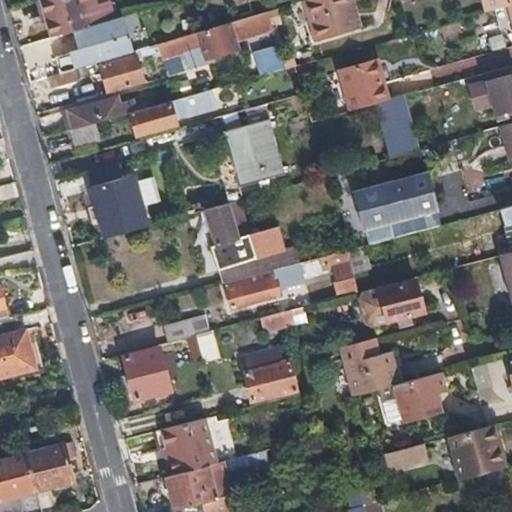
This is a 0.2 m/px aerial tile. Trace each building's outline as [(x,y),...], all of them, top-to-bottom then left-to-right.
[(38,0),(32,0),(37,23),(44,21),(38,0)] [(38,0),(44,21),(48,37),(69,31),(82,27),(75,0),(38,0)] [(305,0),(304,0),(316,44),(361,31),(353,5),(363,3),(361,0),(305,0)] [(511,0),(488,0),(491,9),(511,3),(511,0)] [(82,27),(69,31),(73,52),(55,58),(58,74),(74,69),(96,62),(123,55),(126,53),(116,18),(82,27)] [(236,48),(229,23),(206,30),(198,32),(204,57),(236,48)] [(184,52),(181,37),(157,44),(160,53),(161,58),(184,52)] [(160,53),(157,44),(142,49),(143,57),(160,53)] [(252,53),(259,76),(282,69),(275,46),(252,53)] [(96,62),(106,93),(145,82),(137,54),(125,58),(123,55),(96,62)] [(336,73),(346,111),(375,103),(386,100),(374,62),(336,73)] [(511,73),(511,63),(466,77),(468,85),(511,73)] [(58,74),(45,77),(50,88),(77,81),(74,69),(58,74)] [(511,108),(511,73),(468,85),(475,109),(492,104),(494,114),(511,108)] [(236,82),(191,95),(195,113),(213,108),(212,101),(225,98),(224,93),(237,89),(236,82)] [(390,157),(410,151),(401,116),(408,114),(403,95),(386,100),(375,103),(390,157)] [(65,123),(67,130),(68,130),(95,122),(126,114),(151,106),(148,98),(119,106),(116,97),(66,111),(69,122),(65,123)] [(174,103),(129,115),(133,135),(173,125),(170,109),(175,108),(174,103)] [(268,119),(220,134),(236,187),(283,174),(268,119)] [(95,122),(68,130),(73,146),(99,138),(95,122)] [(506,164),(511,162),(511,129),(510,122),(494,127),(506,164)] [(423,173),(351,192),(360,232),(434,211),(423,173)] [(13,183),(12,180),(0,183),(0,197),(16,194),(13,183)] [(117,186),(79,196),(87,227),(125,216),(117,186)] [(253,195),(225,203),(235,238),(248,234),(242,210),(258,206),(256,195),(253,195)] [(225,203),(204,209),(213,244),(209,245),(219,286),(224,284),(259,275),(248,234),(235,238),(225,203)] [(511,243),(511,205),(499,209),(510,244),(511,243)] [(325,266),(346,259),(344,251),(326,256),(322,257),(325,266)] [(511,252),(501,255),(511,298),(511,252)] [(259,275),(224,284),(226,291),(226,293),(229,309),(277,296),(276,291),(301,284),(294,265),(259,275)] [(419,279),(367,293),(363,296),(370,321),(374,325),(427,310),(419,279)] [(291,311),(294,325),(308,321),(305,308),(291,311)] [(266,333),(294,325),(291,311),(264,319),(266,333)] [(26,327),(23,315),(6,320),(0,321),(0,375),(43,365),(33,326),(26,327)] [(164,328),(168,345),(188,339),(196,337),(193,320),(164,328)] [(198,337),(204,361),(217,357),(211,333),(198,337)] [(196,337),(188,339),(194,363),(204,361),(198,337),(196,337)] [(392,387),(397,385),(389,352),(377,356),(373,340),(339,349),(350,398),(354,397),(392,387)] [(159,349),(124,358),(135,402),(170,393),(159,349)] [(245,372),(243,372),(250,403),(296,392),(289,362),(283,363),(280,350),(242,359),(245,372)] [(490,388),(483,363),(469,366),(476,391),(490,388)] [(392,387),(403,425),(441,414),(436,395),(445,392),(440,374),(427,378),(397,385),(392,387)] [(204,422),(162,433),(166,450),(173,475),(215,465),(204,422)] [(497,443),(492,425),(486,427),(450,437),(454,452),(452,453),(459,479),(497,469),(492,445),(497,443)] [(27,455),(37,490),(73,480),(64,445),(27,455)] [(409,448),(384,454),(389,470),(413,463),(409,448)] [(161,451),(168,477),(173,475),(166,450),(161,451)] [(267,462),(265,452),(246,456),(249,467),(267,462)] [(0,499),(37,490),(27,455),(0,462),(0,499)] [(249,467),(246,456),(220,463),(222,473),(249,467)] [(355,482),(362,506),(373,503),(361,461),(349,464),(349,465),(355,482)] [(269,468),(267,462),(249,467),(250,473),(269,468)] [(201,505),(204,511),(233,511),(222,473),(220,463),(215,465),(173,475),(168,477),(164,478),(174,511),(201,505)] [(373,503),(362,506),(363,511),(378,511),(376,502),(373,503)]
